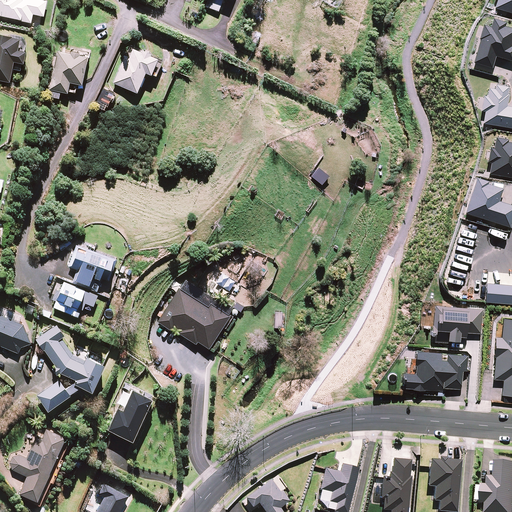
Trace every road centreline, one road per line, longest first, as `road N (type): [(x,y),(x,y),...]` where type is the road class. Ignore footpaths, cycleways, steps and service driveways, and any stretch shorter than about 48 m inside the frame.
road 1 (tertiary): [(511,427),(388,417),(302,431),(246,459),(194,511)]
road 2 (residential): [(36,278),(21,259),(20,240),(134,6),(119,0)]
